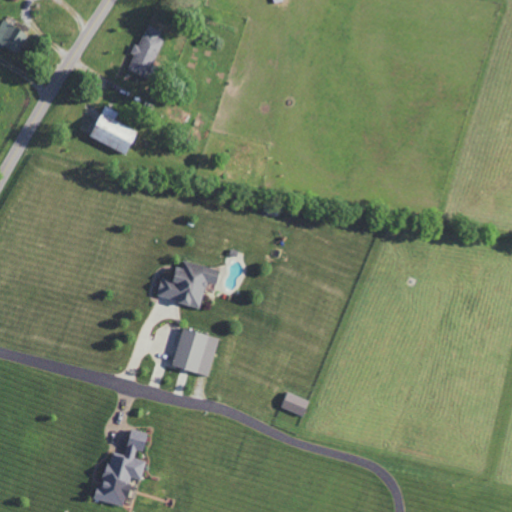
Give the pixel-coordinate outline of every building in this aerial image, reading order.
[(27,34),(4,19),(0,24),(0,43),(15,53),(27,34)] [(144,26),(132,55),(126,70),(147,79),(165,34),(144,26)] [(88,137),(124,155),(135,131),(114,121),(118,112),(103,105),(88,137)] [(218,270),(182,261),(180,268),(174,266),(171,279),(161,276),(155,297),(199,308),(205,282),(214,284),(218,270)] [(217,338),(181,329),(171,367),(207,377),(217,338)] [(308,401),(287,392),(281,407),(302,416),(308,401)] [(123,507),(130,478),(140,480),(145,461),(134,458),(136,451),(142,452),(146,433),(130,429),(123,455),(109,452),(100,489),(95,487),(92,499),(123,507)]
